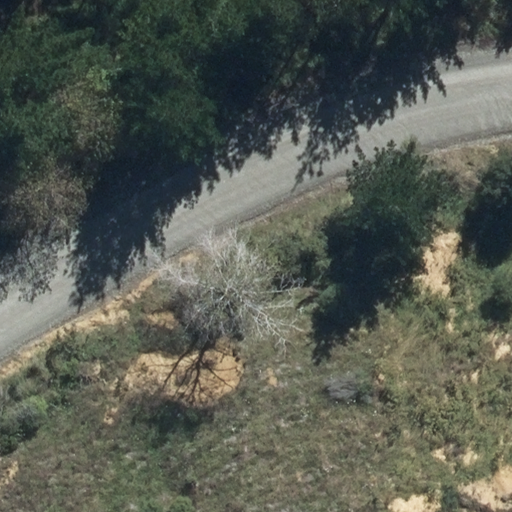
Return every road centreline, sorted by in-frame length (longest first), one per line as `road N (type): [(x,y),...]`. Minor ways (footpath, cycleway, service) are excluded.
road 1 (tertiary): [(0,326),(216,191),(375,128),(511,97)]
road 2 (track): [(232,0),(160,36),(0,58)]
